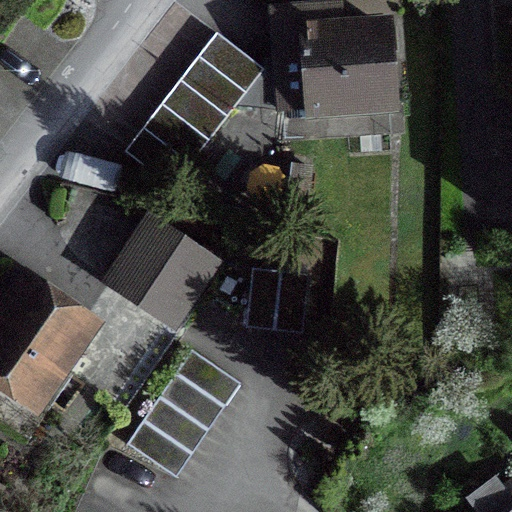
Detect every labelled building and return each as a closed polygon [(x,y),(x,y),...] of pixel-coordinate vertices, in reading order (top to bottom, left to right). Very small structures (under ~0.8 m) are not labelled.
[(304,12),(271,15),(277,113),(309,110),(309,112),(387,106),(381,29),(324,34),(324,29),(305,30),(304,12)] [(260,71),(213,35),(121,154),(168,190),(260,71)] [(146,224),(106,284),(169,326),(215,258),(203,249),(197,257),(146,224)] [(242,331),(299,337),(306,278),(249,271),(242,331)] [(0,426),(24,443),(66,382),(55,374),(90,323),(28,280),(1,320),(0,319),(0,426)] [(188,353),(124,447),(173,481),(237,387),(188,353)]
